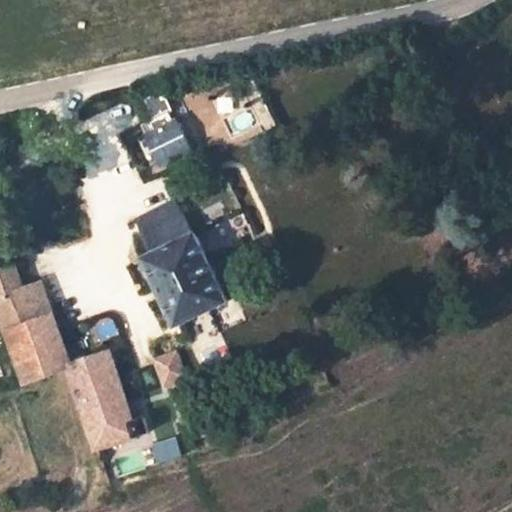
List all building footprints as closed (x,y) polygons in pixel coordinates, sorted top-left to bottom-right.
[(134,134),(156,176),(200,154),(178,112),(134,134)] [(176,202),(137,223),(153,252),(141,259),(176,327),(231,300),(194,229),(192,230),(176,202)] [(0,270),(0,295),(24,287),(15,265),(0,270)] [(0,295),(0,321),(4,331),(51,313),(34,283),(24,287),(0,295)] [(23,386),(67,367),(72,365),(51,313),(4,331),(23,386)] [(136,421),(112,349),(72,365),(67,367),(98,453),(152,434),(147,418),(136,421)] [(178,354),(154,363),(162,388),(186,379),(178,354)] [(156,463),(181,455),(175,437),(150,445),(156,463)]
